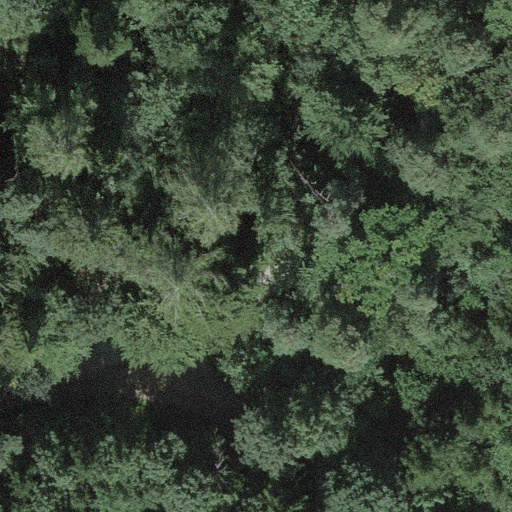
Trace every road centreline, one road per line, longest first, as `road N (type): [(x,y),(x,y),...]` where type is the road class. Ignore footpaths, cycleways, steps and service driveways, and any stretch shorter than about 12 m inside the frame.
road 1 (track): [(0,383),(511,174)]
road 2 (track): [(405,511),(368,486),(84,349)]
